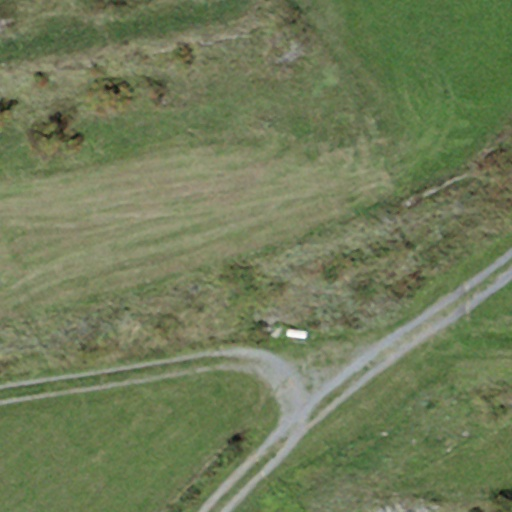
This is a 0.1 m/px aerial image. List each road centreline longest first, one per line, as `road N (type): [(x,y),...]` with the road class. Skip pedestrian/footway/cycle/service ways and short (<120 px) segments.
road 1 (track): [(212,511),(313,402),(462,298),(511,246)]
road 2 (track): [(0,396),(125,376),(244,370),(288,383),(293,423)]
